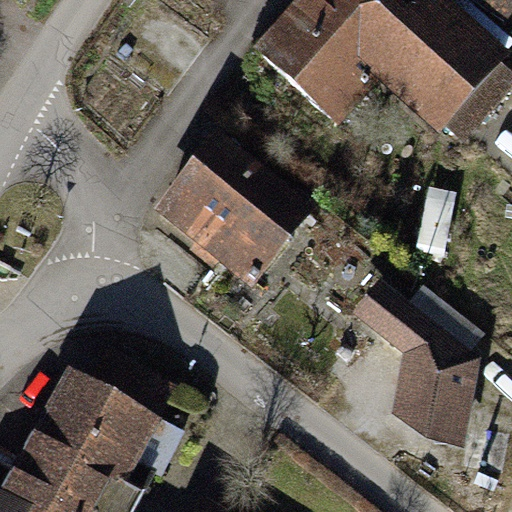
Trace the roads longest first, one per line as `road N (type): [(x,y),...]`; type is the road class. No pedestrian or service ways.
road 1 (residential): [(101,297),(175,324),(345,451),(412,511)]
road 2 (residential): [(101,297),(101,196),(22,105)]
road 3 (residential): [(22,105),(91,0)]
